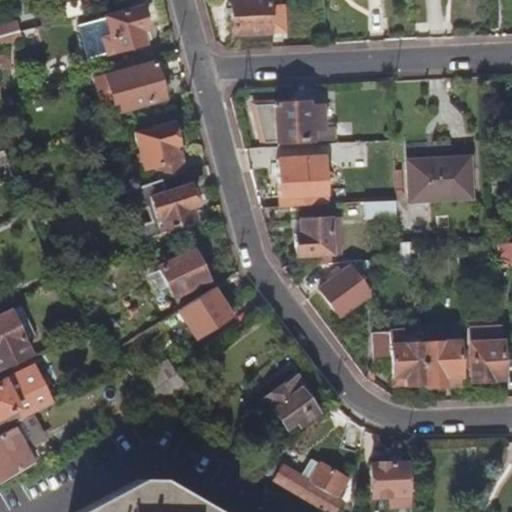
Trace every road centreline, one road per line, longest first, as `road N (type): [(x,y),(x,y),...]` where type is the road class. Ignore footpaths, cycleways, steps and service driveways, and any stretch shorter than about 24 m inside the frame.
road 1 (residential): [(196,78),(251,266),(337,389),(391,425),(511,419)]
road 2 (residential): [(511,58),(196,78)]
